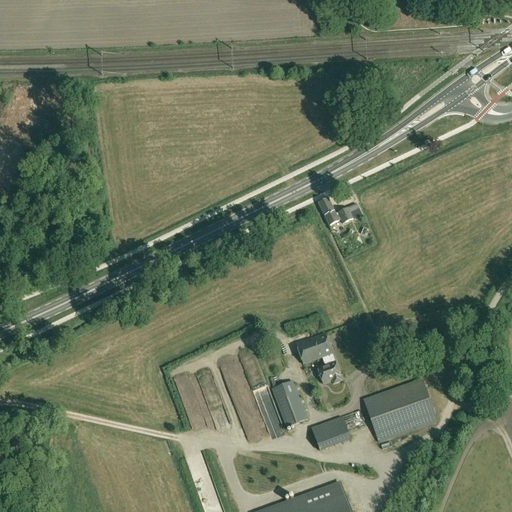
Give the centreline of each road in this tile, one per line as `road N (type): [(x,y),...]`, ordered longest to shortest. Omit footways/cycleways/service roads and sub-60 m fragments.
road 1 (primary): [(0,332),(390,139)]
road 2 (track): [(409,511),(480,331)]
road 3 (track): [(0,401),(178,439)]
